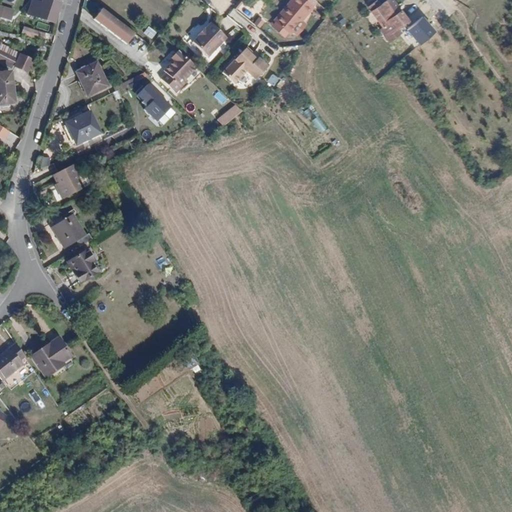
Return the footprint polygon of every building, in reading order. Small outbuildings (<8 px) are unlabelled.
[(29,15),(52,23),(60,0),(42,0),(40,5),(34,2),(29,15)] [(318,8),(316,7),(307,0),(297,0),(279,23),(296,36),(318,8)] [(391,0),(383,0),(371,10),(392,38),(399,32),(395,27),(406,19),(391,0)] [(0,5),(0,16),(4,18),(9,20),(13,10),(0,5)] [(138,33),(103,8),(95,20),(129,45),(138,33)] [(443,23),(430,8),(424,13),(437,28),(443,23)] [(207,25),(201,32),(202,33),(196,39),(211,54),(229,34),(214,20),(208,26),(207,25)] [(250,43),(248,45),(260,56),(261,54),(250,43)] [(195,59),(181,45),(173,54),(176,56),(167,67),(169,69),(163,76),(175,86),(185,74),(183,71),(195,59)] [(260,56),(248,45),(226,69),(238,80),(250,67),(259,76),(271,63),(261,54),(260,56)] [(15,68),(19,57),(2,51),(0,57),(0,58),(10,62),(9,66),(15,68)] [(34,62),(21,58),(16,71),(29,75),(34,62)] [(77,69),(87,93),(109,84),(98,60),(77,69)] [(0,69),(0,98),(12,97),(9,68),(0,69)] [(173,106),(148,85),(138,96),(150,105),(144,112),(159,124),(173,106)] [(213,109),(220,115),(231,102),(225,96),(213,109)] [(89,111),(65,123),(74,143),(99,132),(89,111)] [(318,115),(311,120),(319,133),(326,129),(318,115)] [(0,131),(4,134),(9,125),(0,120),(0,131)] [(50,176),(54,184),(62,199),(81,189),(70,167),(50,176)] [(62,199),(54,184),(52,186),(58,200),(62,199)] [(61,221),(54,226),(48,229),(62,250),(75,242),(79,247),(91,239),(87,235),(84,237),(69,215),(73,213),(71,210),(59,218),(61,221)] [(73,275),(79,284),(95,274),(89,264),(93,262),(86,251),(67,263),(75,273),(73,275)] [(60,338),(33,356),(46,377),(64,365),(63,362),(72,356),(60,338)] [(0,354),(0,375),(3,379),(22,363),(9,347),(0,354)]
